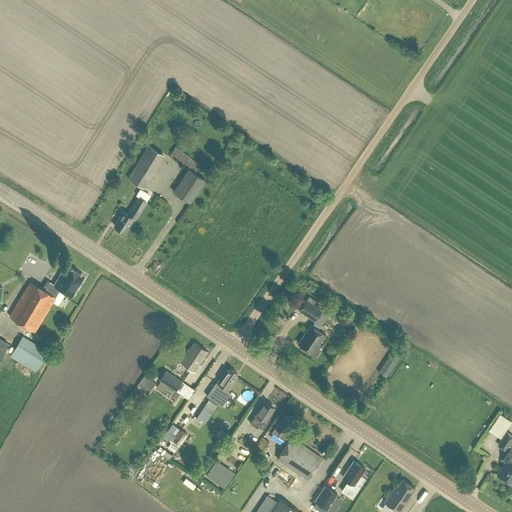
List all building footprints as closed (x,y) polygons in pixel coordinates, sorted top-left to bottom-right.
[(144,187),(165,154),(148,144),(128,177),(144,187)] [(199,173),(190,166),(189,168),(173,191),(190,202),(206,179),(199,174),(199,173)] [(136,219),(146,201),(138,196),(128,213),(123,210),(114,225),(125,231),(134,218),(136,219)] [(84,275),(67,265),(62,273),(61,272),(54,284),(49,281),(44,290),(30,281),(9,316),(35,331),(53,302),(54,302),(61,289),(72,295),(84,275)] [(314,320),(322,309),(306,298),(298,310),(314,320)] [(326,334),(312,324),(304,335),(305,336),(300,343),(299,343),(317,355),(323,346),(319,344),(326,334)] [(0,357),(9,343),(0,338),(0,357)] [(36,371),(48,351),(28,338),(18,355),(22,358),(21,362),(36,371)] [(199,364),(208,350),(194,341),(187,351),(180,361),(196,371),(200,365),(199,364)] [(385,376),(399,356),(391,350),(377,371),(385,376)] [(238,372),(230,367),(228,369),(225,367),(216,382),(219,384),(210,397),(219,403),(228,390),(229,390),(239,376),(236,375),(238,372)] [(176,390),(183,381),(166,369),(159,379),(176,390)] [(148,392),(155,382),(144,374),(137,384),(148,392)] [(267,401),(262,408),(262,407),(252,423),(257,427),(258,425),(264,429),(269,421),(267,420),(271,413),(270,413),(274,407),(267,401)] [(212,412),(204,407),(197,417),(205,423),(212,412)] [(499,436),(509,418),(497,411),(486,429),(499,436)] [(291,437),(285,433),(294,420),(284,413),(275,426),(276,426),(272,431),(289,442),(278,458),(307,478),(322,457),(292,436),(291,437)] [(179,445),(187,433),(179,427),(171,439),(179,445)] [(511,446),(509,445),(511,439),(511,434),(507,431),(498,444),(506,449),(506,448),(509,450),(503,459),(506,461),(498,474),(511,482),(511,446)] [(269,441),(262,435),(254,446),(261,451),(269,441)] [(161,452),(160,452),(169,458),(172,454),(163,448),(161,452)] [(352,497),(365,478),(361,475),(365,467),(354,460),(343,476),(348,480),(342,490),(352,497)] [(224,487),(235,472),(226,466),(222,473),(212,466),(206,474),(224,487)] [(415,487),(402,478),(397,486),(396,485),(385,500),(400,511),(412,495),(410,494),(415,487)] [(337,493),(326,485),(315,500),(327,508),(337,493)] [(278,501),(267,494),(254,511),(299,511),(300,511),(280,497),(278,501)]
